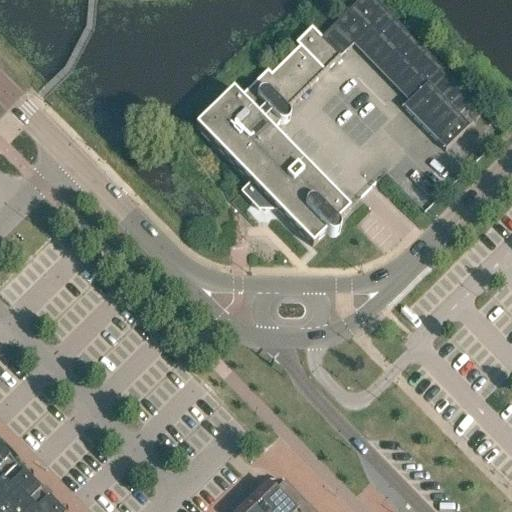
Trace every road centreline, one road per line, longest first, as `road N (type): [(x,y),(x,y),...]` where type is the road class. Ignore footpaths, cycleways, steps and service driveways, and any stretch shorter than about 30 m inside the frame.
road 1 (residential): [(283,341),(299,384),(425,511)]
road 2 (tertiary): [(511,161),(397,276)]
road 3 (tertiary): [(178,270),(71,161)]
